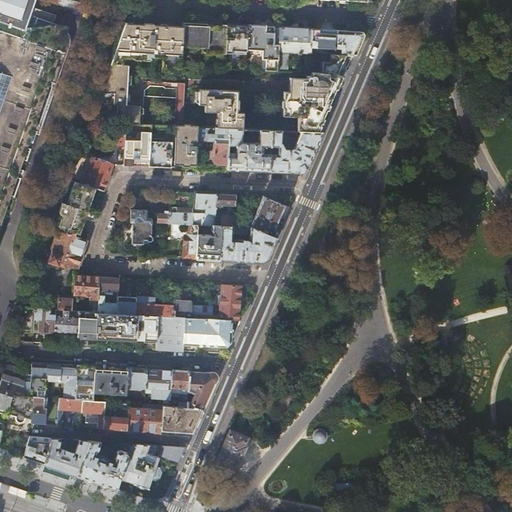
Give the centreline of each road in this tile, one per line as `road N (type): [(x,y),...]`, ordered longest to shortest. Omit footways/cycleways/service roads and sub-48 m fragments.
road 1 (residential): [(275,277),(101,264),(93,254),(121,178),(314,187)]
road 2 (residential): [(158,5),(387,18)]
road 3 (residential): [(16,351),(236,367)]
road 4 (tertiary): [(387,18),(314,187)]
road 5 (tertiary): [(236,367),(180,511)]
